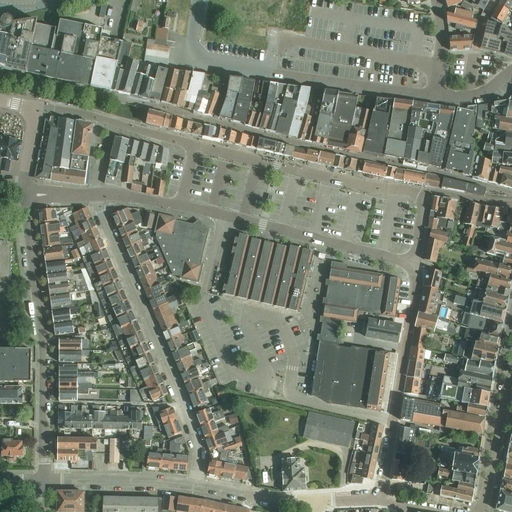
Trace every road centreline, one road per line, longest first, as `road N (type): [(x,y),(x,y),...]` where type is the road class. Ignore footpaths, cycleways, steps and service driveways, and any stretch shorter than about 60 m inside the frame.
road 1 (residential): [(194,485),(198,456),(186,416),(96,195)]
road 2 (residential): [(436,95),(204,59),(191,48),(197,0)]
road 3 (tertiary): [(44,480),(42,335),(24,195)]
road 4 (residential): [(180,205),(415,264)]
road 5 (residential): [(415,264),(377,495)]
road 6 (residential): [(180,205),(194,146),(35,108)]
road 7 (residential): [(44,480),(194,485)]
road 8 (residential): [(482,511),(511,368)]
road 9 (residential): [(194,485),(313,505)]
